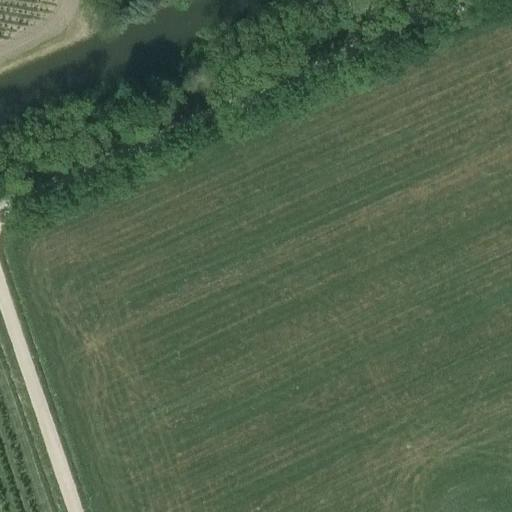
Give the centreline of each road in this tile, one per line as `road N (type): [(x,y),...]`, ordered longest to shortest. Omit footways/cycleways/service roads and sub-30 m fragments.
road 1 (unclassified): [(0,211),(467,0)]
road 2 (track): [(0,290),(75,511)]
